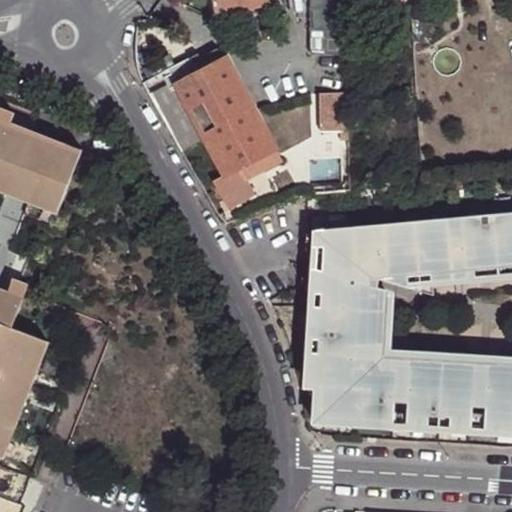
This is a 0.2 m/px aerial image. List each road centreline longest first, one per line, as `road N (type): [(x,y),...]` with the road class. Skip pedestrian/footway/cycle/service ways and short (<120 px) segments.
road 1 (residential): [(87,56),(186,201),(254,341),(282,466)]
road 2 (residential): [(282,466),(511,484)]
